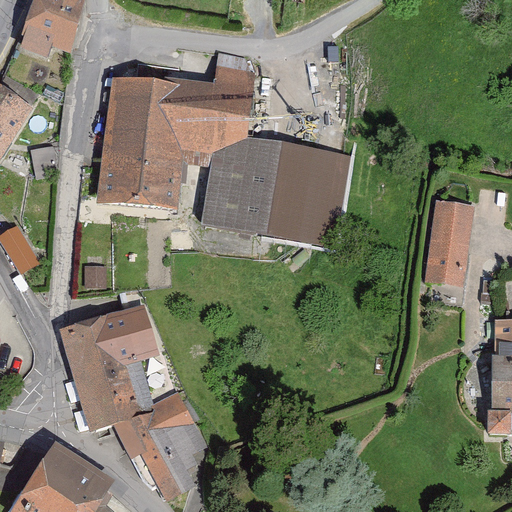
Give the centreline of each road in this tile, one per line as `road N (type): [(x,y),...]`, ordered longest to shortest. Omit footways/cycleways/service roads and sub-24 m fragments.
road 1 (residential): [(92,32),(49,343)]
road 2 (residential): [(92,32),(263,49),(304,41),(371,0)]
road 3 (tertiary): [(55,434),(154,511)]
